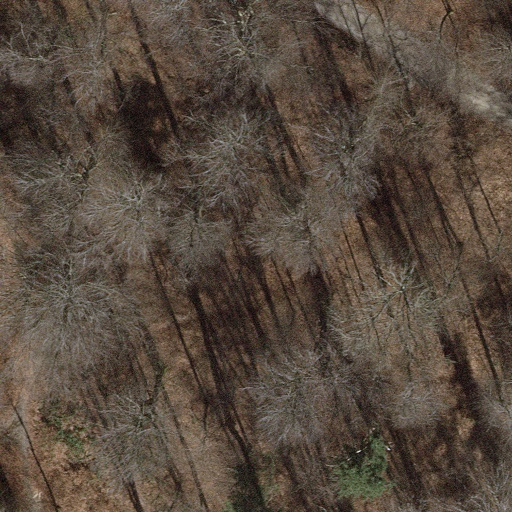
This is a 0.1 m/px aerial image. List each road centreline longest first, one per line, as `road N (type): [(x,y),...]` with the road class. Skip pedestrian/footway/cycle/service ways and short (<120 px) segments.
road 1 (track): [(150,511),(0,195)]
road 2 (track): [(327,0),(511,111)]
